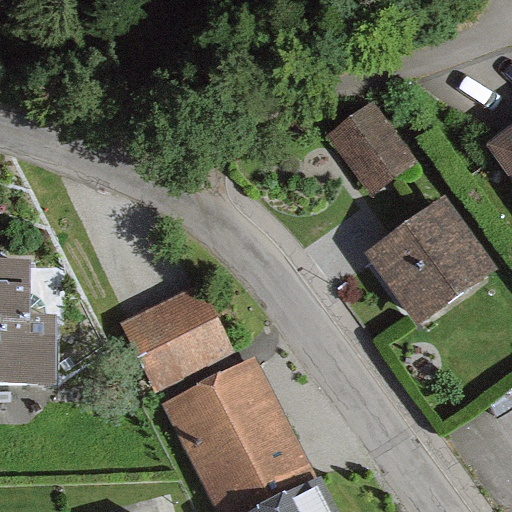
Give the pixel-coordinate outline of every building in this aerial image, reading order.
[(381,109),(341,140),(385,197),(425,166),(381,109)] [(461,213),(389,262),(436,331),(508,281),(461,213)] [(39,268),(0,268),(0,378),(64,379),(64,310),(39,310),(39,268)] [(201,287),(126,326),(161,395),(237,357),(201,287)] [(256,360),(161,408),(214,511),(263,511),(319,484),(256,360)] [(333,511),(319,484),(263,511),(333,511)]
